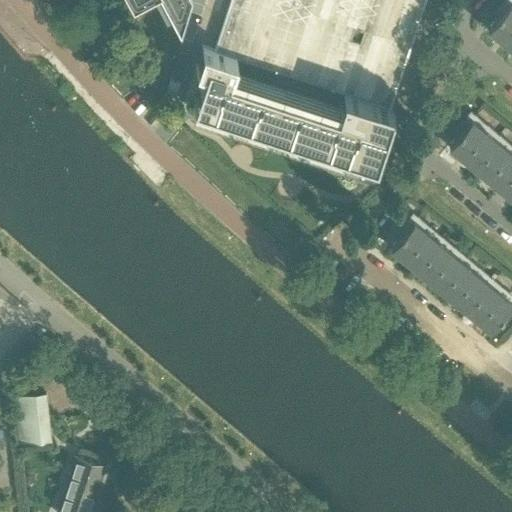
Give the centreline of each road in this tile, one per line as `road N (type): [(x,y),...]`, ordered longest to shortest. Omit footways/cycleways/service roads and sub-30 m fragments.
road 1 (residential): [(290,511),(0,268)]
road 2 (unclassified): [(273,257),(150,143),(21,0)]
road 3 (residential): [(500,382),(347,254)]
road 4 (residential): [(347,254),(418,157)]
